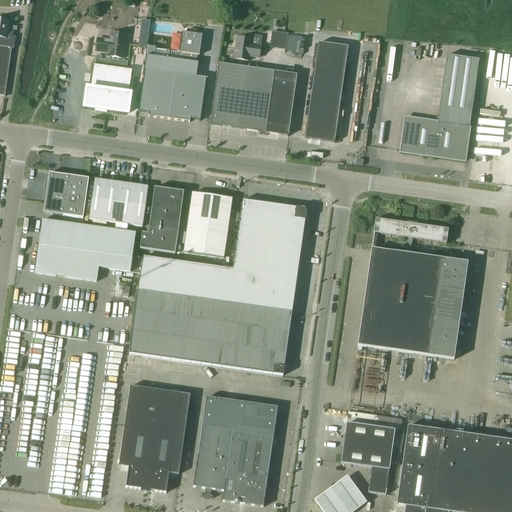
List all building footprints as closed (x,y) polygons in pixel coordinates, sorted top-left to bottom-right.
[(0,47),(11,49),(14,49),(15,37),(7,36),(9,22),(0,20),(0,47)] [(180,54),(179,61),(196,64),(197,57),(198,57),(201,36),(197,36),(197,34),(196,32),(188,31),(186,32),(186,34),(182,34),(179,54),(180,54)] [(287,35),(272,33),(270,48),(285,50),(287,35)] [(97,40),(95,53),(107,54),(107,58),(123,60),(126,36),(110,34),(109,42),(105,42),(105,41),(97,40)] [(249,58),(258,59),(260,47),(251,46),(251,41),(236,39),(233,60),(248,62),(249,58)] [(318,44),(304,140),(334,144),(348,48),(318,44)] [(0,96),(5,97),(11,49),(0,47),(0,96)] [(147,49),(146,57),(168,60),(170,52),(155,50),(147,49)] [(400,153),(464,163),(479,61),(446,56),(437,124),(405,119),(400,153)] [(168,60),(146,57),(138,113),(148,115),(148,118),(189,123),(190,120),(200,122),(206,79),(196,78),(198,64),(196,64),(179,61),(168,60)] [(111,60),(110,68),(126,70),(127,62),(111,60)] [(209,126),(265,134),(288,137),(296,76),(218,65),(209,126)] [(126,114),(132,71),(126,70),(110,68),(92,66),(85,109),(86,109),(91,109),(93,112),(96,110),(126,114)] [(43,214),(63,217),(68,177),(49,174),(43,214)] [(68,177),(63,217),(83,219),(88,180),(68,177)] [(89,220),(142,228),(148,188),(94,181),(89,220)] [(154,189),(148,229),(148,235),(141,234),(139,250),(175,255),(178,233),(183,193),(154,189)] [(232,200),(192,194),(183,254),(223,260),(232,200)] [(232,271),(138,258),(136,274),(140,275),(129,355),(282,377),(306,214),(303,210),(242,202),(232,271)] [(448,231),(375,220),(373,235),(407,239),(404,255),(371,250),(360,324),(357,348),(430,358),(453,361),(467,264),(410,256),(412,240),(446,245),(448,231)] [(98,269),(136,274),(138,258),(132,257),(135,234),(42,221),(34,274),(96,283),(98,269)] [(68,379),(59,449),(106,454),(115,384),(68,379)] [(168,474),(178,476),(190,396),(130,387),(118,467),(128,469),(125,488),(165,494),(168,474)] [(206,399),(202,428),(197,457),(193,488),(223,492),(222,502),(263,508),(266,488),(277,409),(206,399)] [(340,465),(389,472),(394,431),(346,425),(340,465)] [(511,511),(511,442),(407,427),(396,506),(405,507),(404,511),(511,511)] [(355,511),(366,504),(347,478),(314,502),(321,511),(355,511)] [(386,491),(368,488),(368,494),(385,496),(386,491)]
